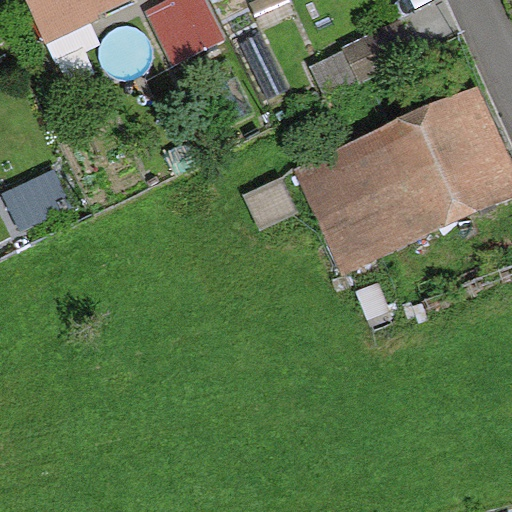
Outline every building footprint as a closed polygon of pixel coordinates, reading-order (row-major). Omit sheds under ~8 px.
[(25,0),(45,44),(107,16),(105,11),(129,0),(25,0)] [(202,0),(170,0),(149,11),(173,61),(221,39),(202,0)] [(409,58),(396,29),(307,70),(321,99),(409,58)] [(511,199),(511,182),(474,97),(296,176),(340,275),(511,199)] [(62,214),(47,180),(3,200),(18,233),(62,214)]
